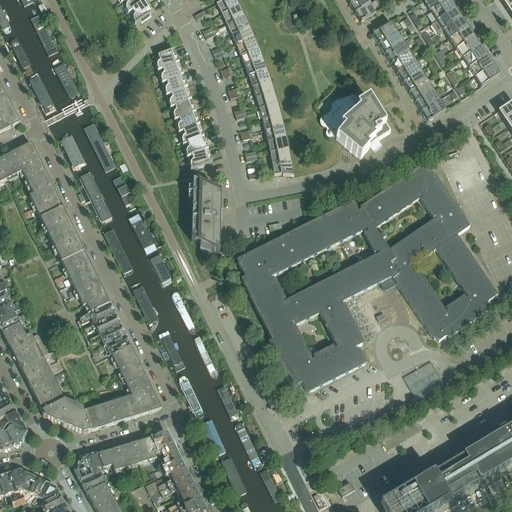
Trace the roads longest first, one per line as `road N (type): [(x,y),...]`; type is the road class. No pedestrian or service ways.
road 1 (residential): [(169,0),(203,65),(247,198),(340,180),(385,161),(511,77)]
road 2 (residential): [(176,418),(38,129)]
road 3 (residential): [(312,511),(185,268)]
road 4 (residential): [(50,454),(176,418)]
